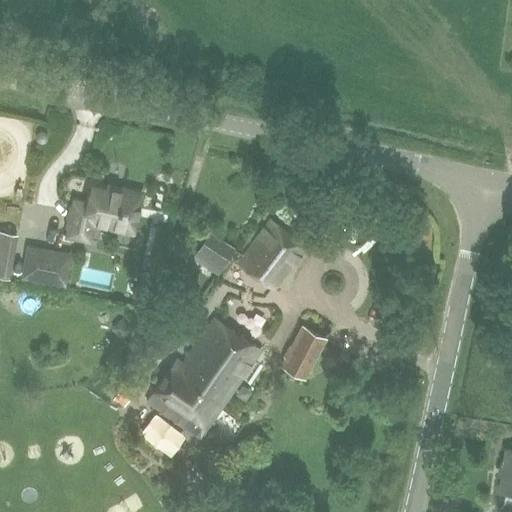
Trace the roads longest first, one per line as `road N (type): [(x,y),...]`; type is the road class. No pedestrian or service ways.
road 1 (tertiary): [(486,179),(0,77)]
road 2 (tertiary): [(411,511),(486,179)]
